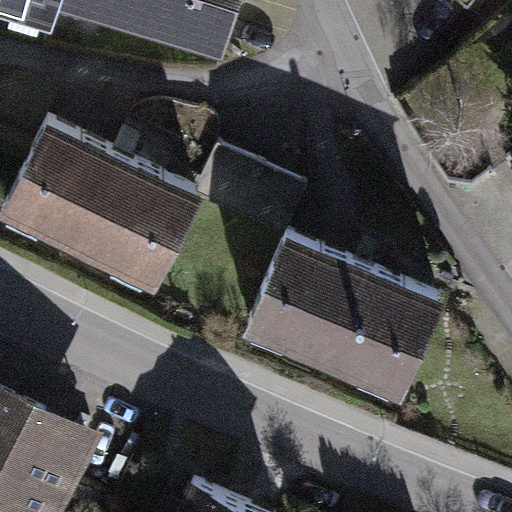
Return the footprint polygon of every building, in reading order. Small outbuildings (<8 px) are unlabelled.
[(230,0),(98,0),(221,35),(230,0)] [(196,183),(48,113),(5,202),(153,272),(196,183)] [(439,289),(287,225),(248,317),(400,381),(439,289)] [(0,511),(78,511),(118,435),(0,374),(0,511)] [(298,511),(201,473),(184,511),(298,511)]
